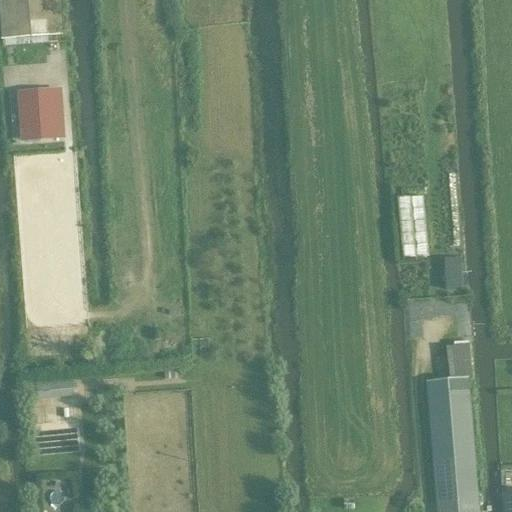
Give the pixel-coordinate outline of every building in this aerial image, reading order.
[(44,0),(0,0),(0,9),(2,39),(47,37),(44,0)] [(61,91),(16,94),(19,142),(64,140),(61,91)] [(448,384),(427,386),(437,505),(461,503),(462,511),(478,511),(467,382),(467,380),(471,380),(468,347),(445,348),(448,384)] [(78,380),(66,381),(66,394),(79,393),(78,380)] [(511,511),(511,492),(501,493),(501,511),(511,511)]
